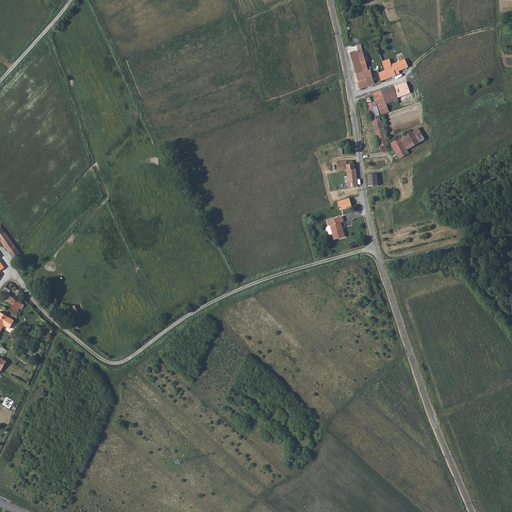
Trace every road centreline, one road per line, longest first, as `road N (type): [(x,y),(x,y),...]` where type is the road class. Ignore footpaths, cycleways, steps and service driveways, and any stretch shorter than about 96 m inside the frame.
road 1 (track): [(374,245),(230,292),(117,362),(92,353),(44,311),(0,251)]
road 2 (unclassified): [(473,511),(374,245),(351,96)]
road 3 (track): [(0,463),(59,325)]
road 4 (track): [(511,230),(380,263)]
